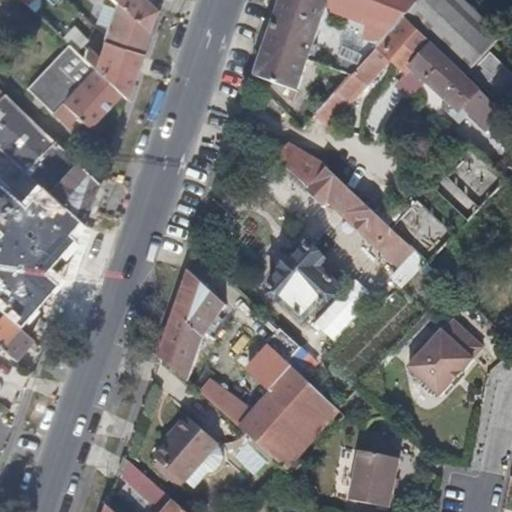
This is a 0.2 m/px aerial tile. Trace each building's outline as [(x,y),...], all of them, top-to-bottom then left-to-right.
[(22,0),(27,4),(37,14),(42,8),(34,0),(22,0)] [(117,3),(113,0),(85,0),(87,1),(88,0),(101,0),(114,12),(117,3)] [(156,6),(148,0),(113,0),(117,3),(147,32),(156,6)] [(308,61),(328,0),(282,0),(267,47),(308,61)] [(364,0),(403,17),(420,0),(364,0)] [(505,32),(471,0),(420,0),(403,17),(402,18),(464,77),(505,32)] [(147,32),(117,3),(114,12),(106,35),(103,42),(140,55),(147,32)] [(464,77),(402,18),(348,76),(350,79),(317,115),(315,115),(327,127),(390,59),(406,75),(398,85),(411,97),(426,80),(441,95),(439,96),(453,109),(455,107),(459,112),(463,108),(487,131),(503,114),(464,77)] [(125,98),(140,55),(103,42),(99,54),(97,56),(92,51),(88,50),(85,51),(84,53),(82,57),(121,95),(125,98)] [(121,95),(82,57),(68,45),(26,89),(51,115),(62,103),(88,128),(121,95)] [(297,91),(308,61),(267,47),(256,77),(297,91)] [(511,90),(511,75),(489,53),(468,75),(498,105),(511,90)] [(96,182),(54,142),(4,95),(0,99),(0,149),(10,159),(82,224),(84,224),(98,184),(96,182)] [(302,130),(315,118),(314,117),(315,115),(317,115),(311,109),(302,119),(295,110),(288,116),(302,130)] [(467,221),(506,180),(470,146),(431,186),(467,221)] [(310,191),(329,170),(289,148),(278,160),(310,191)] [(0,169),(10,159),(0,149),(0,169)] [(391,228),(329,170),(310,191),(325,205),(329,201),(402,268),(416,252),(391,228)] [(453,235),(418,201),(391,228),(416,252),(427,263),(453,235)] [(0,255),(25,228),(0,204),(0,255)] [(342,289),(321,268),(326,263),(309,247),(296,262),(293,259),(280,274),(282,276),(272,287),(305,318),(319,305),(323,309),(342,289)] [(215,319),(226,306),(188,272),(159,357),(186,380),(194,361),(199,346),(203,336),(215,319)] [(30,337),(0,310),(0,347),(12,359),(30,337)] [(469,358),(479,348),(451,321),(440,333),(440,332),(406,368),(418,379),(417,384),(427,394),(435,394),(437,396),(471,360),(469,358)] [(303,348),(281,328),(265,345),(269,349),(270,347),(288,363),(303,348)] [(205,348),(209,339),(203,336),(199,346),(205,348)] [(294,370),(288,363),(270,347),(269,349),(248,372),(271,394),(294,370)] [(195,379),(200,364),(194,361),(186,380),(195,388),(199,382),(195,379)] [(346,418),(337,409),(294,370),(271,394),(239,428),(287,471),(325,428),(332,434),(346,418)] [(250,412),(219,385),(207,399),(237,426),(250,412)] [(213,451),(217,446),(219,444),(185,414),(174,427),(179,432),(170,441),(155,457),(156,458),(183,482),(185,481),(198,468),(213,451)] [(170,441),(179,432),(174,427),(167,435),(170,441)] [(223,465),(223,457),(221,450),(217,446),(213,451),(198,468),(185,481),(194,489),(208,474),(215,472),(223,465)] [(387,510),(396,462),(357,454),(348,501),(348,502),(387,510)] [(149,477),(125,456),(120,470),(140,488),(149,477)] [(188,511),(177,503),(169,511),(188,511)]
